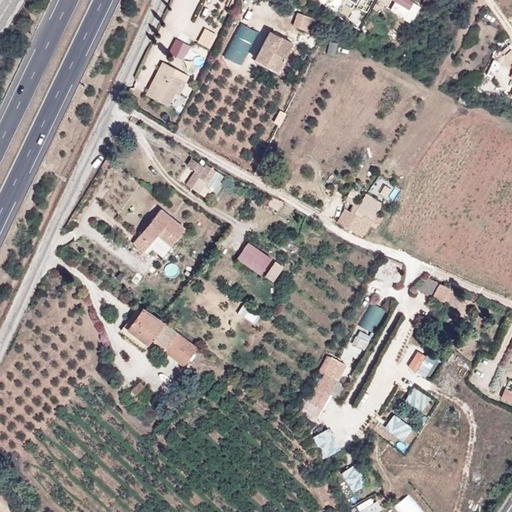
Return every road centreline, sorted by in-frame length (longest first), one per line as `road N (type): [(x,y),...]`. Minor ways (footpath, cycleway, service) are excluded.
road 1 (unknown): [(112,100),(413,264),(319,425)]
road 2 (unclassified): [(160,0),(0,339)]
road 3 (motorway): [(0,211),(102,0)]
road 4 (motorway): [(71,0),(0,146)]
